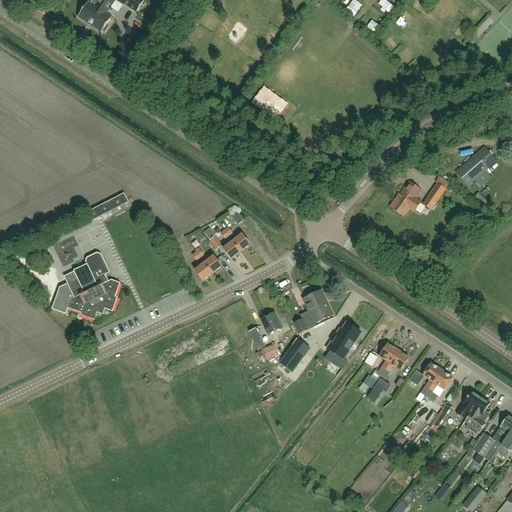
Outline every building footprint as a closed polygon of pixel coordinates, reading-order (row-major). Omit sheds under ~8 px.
[(145,1),(143,0),(100,0),(93,0),(91,4),(89,3),(90,3),(89,3),(79,18),(102,33),(101,34),(102,34),(103,32),(105,33),(109,27),(107,26),(112,18),(107,15),(116,1),(136,14),(145,1)] [(204,14),(201,24),(211,28),(215,18),(204,14)] [(396,22),(405,28),(411,20),(402,14),(396,22)] [(374,23),(368,30),(376,37),(383,29),(374,23)] [(188,39),(201,49),(208,40),(195,30),(188,39)] [(381,44),(387,50),(398,38),(392,32),(381,44)] [(446,46),(452,52),(456,49),(461,54),(466,49),(456,38),(446,46)] [(253,52),(257,57),(263,52),(259,47),(253,52)] [(410,52),(399,62),(406,69),(417,60),(410,52)] [(220,81),(228,73),(222,67),(214,76),(220,81)] [(489,169),(476,154),(455,172),(468,187),(489,169)] [(416,199),(422,191),(410,182),(398,199),(397,198),(390,207),(403,216),(409,208),(415,212),(421,202),(416,199)] [(426,206),(429,208),(433,208),(436,203),(436,204),(446,190),(437,184),(428,198),(425,203),(426,206)] [(124,194),(89,213),(93,222),(129,204),(124,194)] [(232,217),(238,226),(243,222),(237,213),(232,217)] [(233,242),(241,252),(250,245),(242,235),(233,242)] [(216,251),(222,247),(215,237),(209,241),(216,251)] [(241,252),(233,242),(223,249),(231,260),(241,252)] [(102,255),(98,253),(87,258),(86,262),(87,265),(74,271),(75,272),(65,277),(70,287),(66,289),(65,286),(60,288),(52,309),(66,315),(69,309),(81,313),(81,316),(95,321),(98,313),(104,315),(106,309),(113,312),(118,298),(116,297),(121,283),(112,280),(108,282),(106,279),(107,279),(105,275),(110,273),(102,255)] [(205,264),(213,274),(222,267),(214,257),(205,264)] [(213,274),(205,264),(195,271),(203,282),(213,274)] [(309,312),(327,303),(321,291),(303,300),(309,312)] [(327,303),(309,312),(315,324),(333,316),(327,303)] [(270,335),(283,328),(275,313),(262,319),(270,335)] [(300,335),(309,330),(304,320),(295,324),(300,335)] [(342,331),(340,330),(327,350),(343,361),(361,333),(346,324),(342,331)] [(268,359),(280,353),(276,344),(263,350),(268,359)] [(382,376),(399,351),(389,344),(381,356),(388,361),(383,367),(378,374),(382,376)] [(306,356),(292,346),(279,363),(293,373),(306,356)] [(382,376),(387,380),(391,373),(390,373),(395,366),(402,370),(410,358),(399,351),(382,376)] [(372,366),(379,357),(374,353),(367,362),(372,366)] [(425,397),(443,370),(432,363),(424,375),(431,380),(427,387),(426,386),(421,394),(425,397)] [(378,382),(381,377),(376,374),(378,371),(375,370),(370,377),(378,382)] [(412,381),(421,384),(425,373),(416,370),(412,381)] [(429,400),(434,392),(439,385),(446,389),(454,377),(443,370),(425,397),(429,400)] [(375,403),(383,391),(380,389),(385,381),(381,379),(368,398),(375,403)] [(457,415),(466,421),(482,398),(472,392),(464,404),(464,405),(457,415)] [(485,412),(491,404),(482,398),(466,421),(465,423),(469,426),(467,428),(476,435),(478,432),(479,432),(485,423),(484,423),(489,415),(485,412)] [(441,430),(448,420),(454,410),(448,406),(442,416),(435,426),(440,430),(441,430)] [(488,454),(494,458),(501,446),(511,430),(511,418),(509,416),(501,428),(492,440),(485,435),(474,451),(485,459),(488,454)] [(511,430),(501,446),(510,453),(511,450),(511,430)] [(409,440),(406,445),(411,449),(415,445),(409,440)] [(447,461),(458,450),(452,445),(442,456),(447,461)] [(418,479),(423,470),(419,468),(413,476),(418,479)] [(472,511),(487,494),(480,489),(464,508),(469,511),(472,511)] [(394,511),(403,511),(408,507),(402,502),(394,511)]
